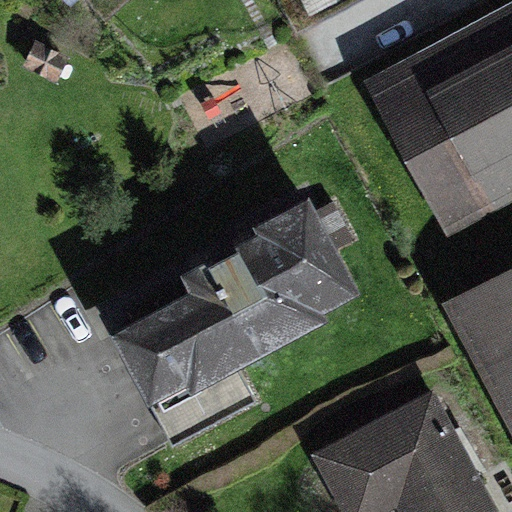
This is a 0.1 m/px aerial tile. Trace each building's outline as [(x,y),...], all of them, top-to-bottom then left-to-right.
[(84,0),(106,24),(132,0),(84,0)] [(446,241),(511,205),(511,2),(365,82),(446,241)] [(324,318),(363,298),(308,200),(253,233),(257,239),(179,279),(188,297),(110,340),(148,413),(152,411),(173,450),(259,404),(241,372),(328,327),(324,318)] [(511,268),(442,306),(511,437),(511,268)] [(499,511),(434,392),(312,457),(340,511),(392,511),(398,509),(399,511),(499,511)]
